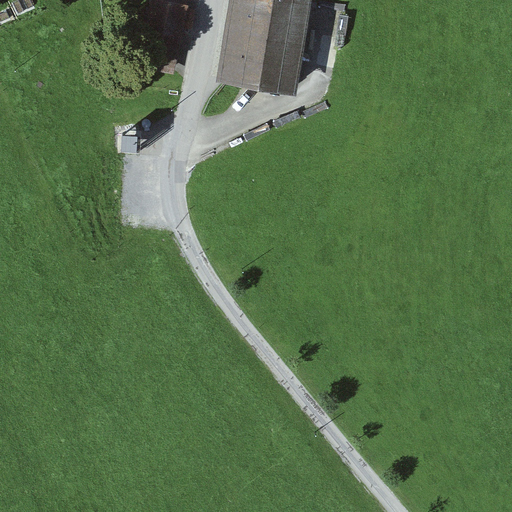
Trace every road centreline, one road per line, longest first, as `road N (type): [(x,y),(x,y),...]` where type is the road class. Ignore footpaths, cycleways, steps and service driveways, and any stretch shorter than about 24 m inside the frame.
road 1 (unclassified): [(184,147),(179,194),(207,274),(400,511)]
road 2 (residential): [(214,0),(184,147)]
